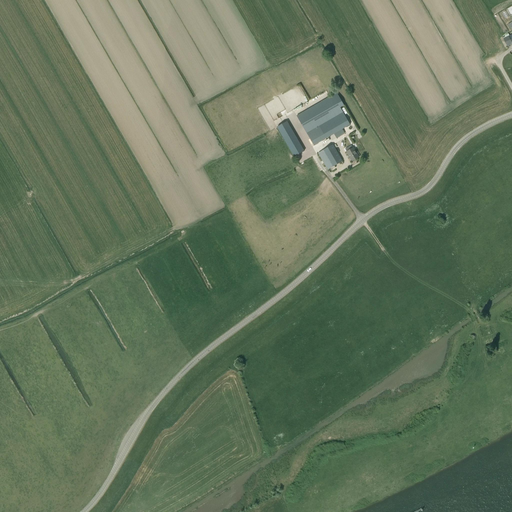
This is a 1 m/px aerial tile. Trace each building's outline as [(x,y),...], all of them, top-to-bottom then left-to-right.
[(511,34),(503,39),(507,47),(511,44),(511,34)] [(337,93),(297,116),(314,146),(335,134),(336,136),(340,134),(339,132),(350,125),(340,108),(344,106),(337,93)] [(297,139),(287,145),(294,157),(304,152),(297,139)] [(328,170),(343,161),(333,145),(318,153),(328,170)] [(354,147),(346,152),(352,162),(360,157),(354,147)]
